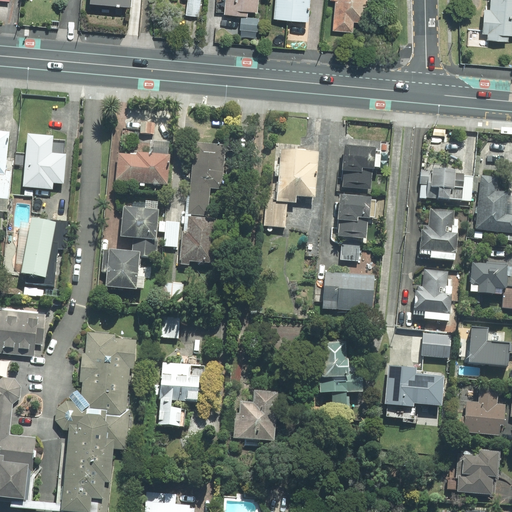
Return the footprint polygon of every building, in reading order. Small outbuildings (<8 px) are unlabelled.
[(202,0),(183,0),(182,16),(201,17),(202,0)] [(259,11),(260,0),(226,0),(226,13),(249,15),(249,10),(259,11)] [(276,0),(275,18),(311,21),(312,0),(276,0)] [(366,22),(368,0),(336,0),(333,29),(354,32),(355,21),(366,22)] [(511,0),(492,0),(492,8),(486,8),(484,32),(489,33),(488,38),(510,40),(510,34),(511,34),(511,0)] [(242,16),(241,29),(259,30),(260,18),(242,16)] [(156,123),(141,123),(141,135),(155,135),(156,123)] [(0,211),(9,212),(14,173),(6,172),(11,132),(0,131),(0,211)] [(55,136),(29,134),(24,188),(55,191),(55,183),(66,184),(68,154),(53,153),(55,136)] [(227,143),(195,141),(188,230),(183,230),(180,263),(190,264),(191,261),(214,263),(218,218),(207,217),(210,189),(223,191),(227,143)] [(377,147),(345,144),(342,187),(374,190),(377,147)] [(320,151),(282,148),(277,201),(297,202),(298,196),(317,198),(320,151)] [(138,156),(117,154),(115,182),(170,187),(173,156),(138,152),(138,156)] [(420,198),(472,201),(474,174),(457,173),(457,169),(433,167),(433,171),(422,170),(420,198)] [(498,177),(482,175),(476,229),(511,232),(511,214),(506,213),(509,191),(496,190),(498,177)] [(372,196),(340,194),(337,236),(369,238),(372,196)] [(265,226),(286,228),(288,204),(267,202),(265,226)] [(135,251),(105,248),(102,273),(107,274),(106,287),(144,292),(146,276),(139,275),(141,257),(158,259),(164,211),(125,206),(121,238),(136,240),(135,251)] [(455,211),(430,208),(428,225),(423,225),(421,249),(457,253),(460,226),(454,225),(455,211)] [(48,281),(58,223),(36,219),(35,225),(26,224),(19,264),(27,265),(25,276),(48,281)] [(342,240),(340,261),(360,262),(362,241),(342,240)] [(508,265),(473,262),(470,303),(480,303),(481,292),(503,294),(504,288),(508,288),(509,276),(507,276),(508,265)] [(414,310),(452,314),(454,286),(448,286),(450,271),(425,269),(423,286),(417,285),(414,310)] [(375,275),(326,272),(323,308),(362,311),(362,308),(373,309),(375,275)] [(187,284),(166,281),(164,300),(185,303),(187,284)] [(16,379),(4,378),(0,381),(0,353),(36,357),(37,345),(44,346),(47,315),(0,310),(0,496),(13,498),(31,500),(37,438),(11,436),(14,405),(22,399),(23,388),(16,379)] [(183,317),(162,315),(160,338),(180,340),(183,317)] [(490,327),(473,326),(470,362),(510,365),(511,352),(511,351),(511,341),(489,340),(490,327)] [(132,409),(130,408),(133,369),(136,369),(138,339),(112,337),(112,334),(87,332),(86,353),(82,353),(80,383),(82,383),(81,394),(78,390),(69,397),(73,401),(67,401),(57,409),(57,422),(64,430),(68,430),(64,471),(61,511),(60,511),(107,511),(110,481),(114,481),(116,449),(129,450),(132,409)] [(424,333),(422,355),(450,358),(452,336),(424,333)] [(320,342),(322,392),(333,392),(333,413),(351,412),(350,391),(365,391),(364,372),(351,372),(350,341),(320,342)] [(192,365),(163,363),(159,425),(186,427),(187,409),(174,408),(175,400),(202,402),(204,375),(192,374),(192,365)] [(418,368),(389,365),(386,403),(415,406),(415,403),(443,406),(445,375),(418,373),(418,368)] [(464,432),(501,435),(501,425),(505,425),(506,404),(498,404),(500,390),(480,388),(478,402),(467,401),(464,432)] [(234,438),(276,441),(280,392),(255,390),(254,402),(241,401),(240,413),(236,412),(234,438)] [(458,492),(493,495),(495,476),(498,477),(501,451),(480,449),(479,456),(459,454),(457,478),(459,478),(458,492)] [(178,495),(146,491),(144,511),(195,511),(196,506),(177,505),(178,495)]
